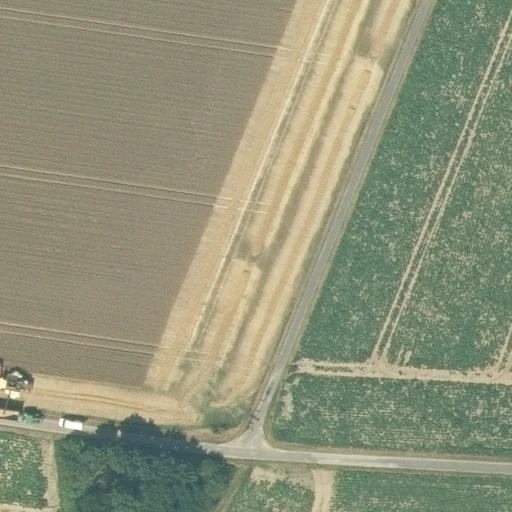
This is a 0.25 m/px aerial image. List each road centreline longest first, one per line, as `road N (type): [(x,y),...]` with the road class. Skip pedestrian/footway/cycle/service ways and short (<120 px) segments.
road 1 (track): [(511,467),(252,451),(0,416)]
road 2 (track): [(252,451),(424,0)]
